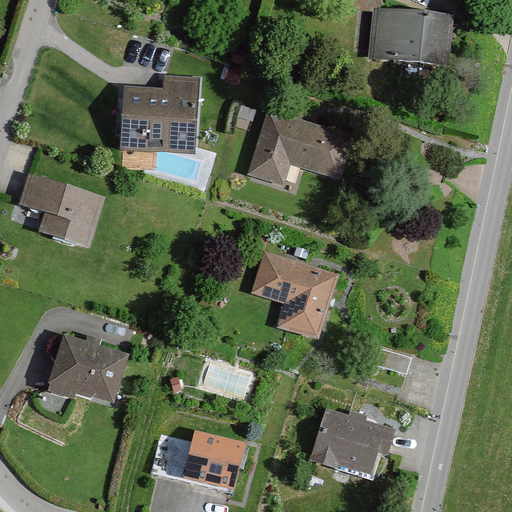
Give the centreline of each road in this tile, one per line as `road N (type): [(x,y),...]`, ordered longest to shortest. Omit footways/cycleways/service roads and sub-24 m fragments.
road 1 (residential): [(430,511),(511,118)]
road 2 (residential): [(0,128),(41,0)]
